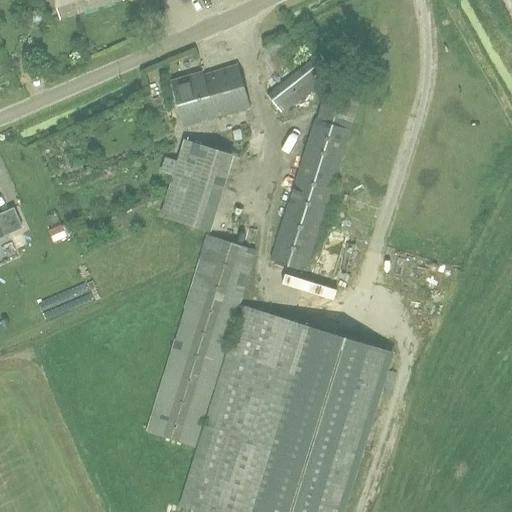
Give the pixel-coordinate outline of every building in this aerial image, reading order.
[(54,0),(60,19),(79,14),(74,0),(54,0)] [(74,0),(79,14),(123,0),(74,0)] [(182,126),(250,108),(239,66),(201,76),(201,73),(170,81),(182,126)] [(306,270),(347,150),(323,142),(305,193),(310,195),(296,237),(288,234),(278,260),(306,270)] [(210,232),(222,193),(172,178),(161,217),(210,232)] [(349,243),(328,247),(330,260),(351,255),(349,243)] [(183,507),(198,511),(344,511),(394,355),(334,335),(244,307),(183,507)] [(154,370),(172,366),(174,374),(208,368),(201,330),(149,340),(154,370)]
